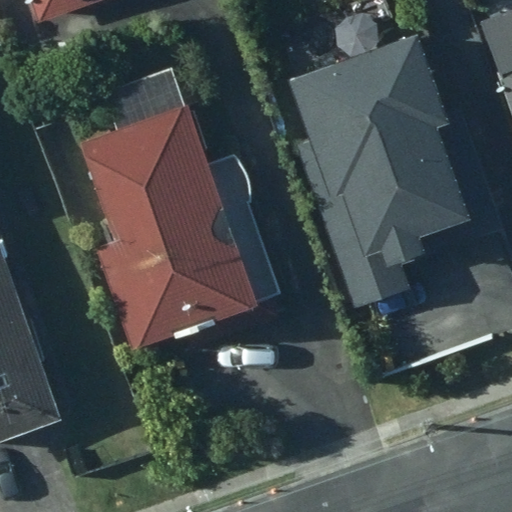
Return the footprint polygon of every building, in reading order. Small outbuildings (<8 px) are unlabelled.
[(13,0),(19,18),(73,0),(13,0)] [(407,41),(274,87),(351,308),(401,291),(393,268),(492,233),(451,116),(435,121),(407,41)] [(511,58),(500,62),(511,98),(511,58)] [(238,300),(172,103),(68,137),(103,238),(84,244),(119,345),(238,300)] [(0,325),(14,321),(0,280),(0,325)] [(0,444),(51,427),(14,321),(0,325),(0,444)]
